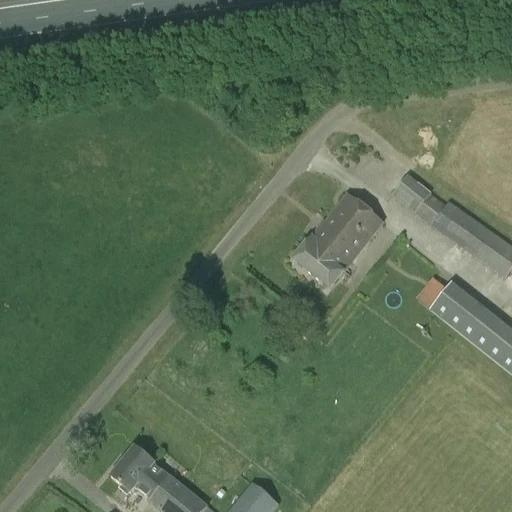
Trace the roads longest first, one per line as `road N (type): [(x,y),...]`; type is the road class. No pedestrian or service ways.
road 1 (unclassified): [(0,507),(348,94),(511,77)]
road 2 (motorway): [(0,23),(175,0)]
